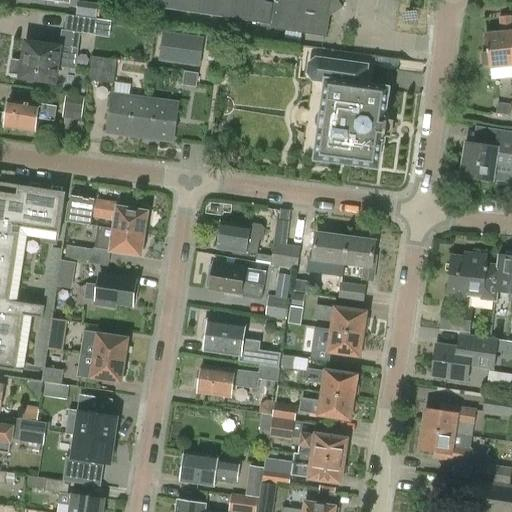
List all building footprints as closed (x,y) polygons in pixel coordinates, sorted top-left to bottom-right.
[(137,0),(137,5),(332,32),(336,0),(137,0)] [(68,30),(97,31),(98,16),(69,15),(68,30)] [(489,66),(489,69),(511,66),(511,21),(511,17),(499,18),(501,33),(486,35),(487,53),(481,54),(482,66),(489,66)] [(198,65),(202,42),(164,36),(161,59),(198,65)] [(63,48),(62,48),(25,42),(22,62),(11,61),(9,75),(20,77),(20,78),(55,84),(58,65),(83,69),(86,49),(65,46),(64,49),(63,48)] [(314,160),(379,169),(383,136),(390,137),(393,120),(385,119),(390,85),(367,82),(369,64),(316,56),(308,62),(307,72),(313,80),(324,82),(314,160)] [(113,85),(117,61),(92,57),(89,81),(113,85)] [(186,70),(185,85),(200,86),(201,72),(186,70)] [(66,95),(64,111),(82,113),(84,97),(66,95)] [(107,133),(140,137),(145,101),(112,97),(107,133)] [(2,123),(5,127),(5,128),(35,132),(37,119),(54,122),(56,108),(9,100),(7,111),(3,114),(2,123)] [(172,142),(177,106),(145,101),(140,137),(172,142)] [(492,182),(492,181),(511,184),(511,133),(498,131),(495,148),(467,144),(461,177),(492,182)] [(9,301),(19,239),(19,233),(12,232),(13,226),(57,233),(56,241),(58,241),(65,195),(62,194),(63,188),(52,187),(51,193),(40,191),(40,185),(29,183),(28,189),(0,184),(0,368),(23,372),(23,371),(16,370),(24,316),(43,319),(45,307),(9,301)] [(92,219),(115,223),(114,230),(143,234),(144,229),(147,227),(148,220),(146,217),(147,213),(117,209),(118,203),(95,200),(95,199),(72,195),(70,202),(69,202),(66,221),(91,225),(92,219)] [(257,259),(260,241),(264,239),(265,230),(262,226),(253,224),(250,226),(250,228),(220,223),(216,248),(233,251),(232,255),(257,259)] [(114,230),(98,227),(95,249),(140,256),(141,252),(143,250),(145,243),(143,240),(143,234),(114,230)] [(342,278),(345,265),(344,265),(348,239),(316,234),(313,259),(309,259),(307,273),(342,278)] [(345,265),(364,267),(362,281),(373,282),(377,257),(373,256),(375,242),(362,241),(362,236),(351,235),(351,239),(348,239),(344,265),(345,265)] [(282,268),(286,246),(274,244),(270,266),(282,268)] [(65,257),(89,260),(90,248),(67,245),(65,257)] [(301,248),(286,246),(282,268),(297,270),(301,248)] [(480,301),(492,303),(497,266),(487,265),(488,258),(464,255),(463,258),(451,257),(447,296),(448,296),(446,307),(442,307),(439,331),(469,335),(472,310),(468,309),(470,299),(466,299),(467,296),(480,297),(480,301)] [(498,266),(497,266),(492,303),(496,303),(498,294),(511,295),(509,311),(511,311),(511,257),(499,257),(498,266)] [(74,275),(75,263),(61,261),(60,273),(74,275)] [(263,287),(242,284),(244,270),(214,265),(214,268),(209,270),(209,275),(212,278),(210,290),(225,292),(225,294),(261,300),(263,287)] [(85,299),(96,300),(95,305),(115,308),(116,304),(132,307),(133,303),(135,304),(137,293),(134,293),(136,281),(100,275),(98,287),(87,286),(85,299)] [(308,306),(309,280),(296,279),(295,296),(292,295),(291,305),(308,306)] [(363,303),(365,287),(341,283),(338,299),(363,303)] [(289,298),(269,295),(266,317),(286,319),(289,298)] [(304,324),(307,308),(293,306),(291,322),(304,324)] [(365,314),(335,309),(316,307),(314,320),(333,322),(332,331),(362,336),(362,332),(365,333),(367,320),(364,319),(365,314)] [(66,351),(71,320),(53,318),(49,348),(66,351)] [(258,343),(242,340),(244,327),(205,322),(202,338),(207,338),(205,350),(240,356),(240,355),(256,358),(258,343)] [(362,338),(362,336),(332,331),(330,339),(312,337),(310,350),(359,357),(360,350),(363,351),(364,339),(362,338)] [(127,340),(85,334),(82,355),(123,362),(124,355),(127,354),(128,347),(126,345),(127,340)] [(458,334),(456,347),(436,344),(431,378),(467,383),(469,367),(493,370),(497,340),(458,334)] [(38,364),(49,366),(52,349),(41,347),(38,364)] [(122,368),(123,362),(82,355),(79,376),(120,383),(121,378),(123,377),(124,370),(122,368)] [(281,369),(293,370),(294,358),(282,356),(281,369)] [(260,365),(258,375),(259,375),(258,379),(277,382),(279,368),(260,365)] [(46,366),(44,381),(61,385),(64,370),(46,366)] [(230,398),(232,386),(256,389),(258,379),(259,375),(258,375),(235,371),(202,366),(200,377),(196,379),(194,387),(198,391),(198,393),(230,398)] [(356,377),(326,372),(307,369),(305,382),(324,385),(322,394),(353,399),(353,397),(356,394),(357,387),(355,385),(356,377)] [(352,400),(353,399),(322,394),(321,402),(302,399),(300,412),(349,420),(351,412),(353,409),(354,402),(352,400)] [(511,418),(511,400),(485,396),(482,414),(511,418)] [(296,421),(298,406),(275,403),(273,418),(296,421)] [(441,405),(440,411),(426,409),(422,430),(472,438),(474,425),(476,409),(441,405)] [(24,407),(22,420),(37,423),(39,409),(24,407)] [(79,412),(76,435),(114,441),(117,422),(116,422),(117,417),(79,412)] [(19,441),(22,420),(13,419),(11,429),(0,426),(0,452),(9,454),(11,445),(12,445),(13,440),(19,441)] [(273,419),(270,438),(292,442),(295,422),(273,419)] [(37,423),(22,420),(19,441),(19,442),(43,445),(46,424),(37,423)] [(468,465),(472,438),(422,430),(419,451),(433,454),(433,460),(468,465)] [(312,457),(343,462),(343,460),(346,458),(347,451),(345,448),(346,440),(301,434),(298,453),(298,455),(312,457)] [(111,460),(114,441),(76,435),(72,459),(110,465),(110,460),(111,460)] [(343,464),(343,462),(312,457),(298,455),(298,453),(294,452),(290,477),(340,484),(341,476),(344,474),(345,467),(343,464)] [(239,462),(218,459),(183,454),(179,481),(214,486),(215,480),(236,484),(239,462)] [(473,481),(511,486),(511,468),(476,463),(473,481)] [(250,465),(246,494),(260,496),(264,467),(250,465)] [(264,471),(263,483),(289,487),(290,473),(264,471)] [(68,482),(46,478),(44,490),(67,493),(68,482)] [(511,511),(511,488),(474,483),(472,497),(469,511),(511,511)] [(102,511),(104,500),(59,493),(57,504),(70,506),(68,511),(102,511)] [(255,511),(258,498),(231,495),(228,511),(255,511)] [(204,511),(205,506),(177,501),(175,511),(204,511)]
